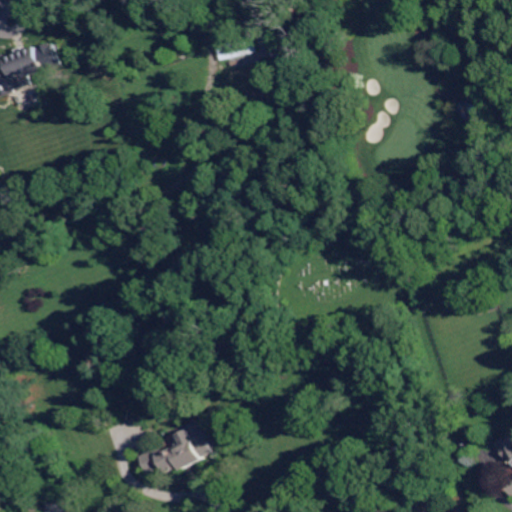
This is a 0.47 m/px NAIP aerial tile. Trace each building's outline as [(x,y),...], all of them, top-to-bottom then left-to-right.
[(222,61),(218,39),(254,31),(259,53),(222,61)] [(33,48),(38,46),(46,67),(30,73),(34,84),(21,89),(20,89),(16,79),(0,84),(0,60),(13,55),(12,52),(19,49),(20,49),(32,44),(33,48)] [(480,131),(461,117),(471,104),(489,118),(480,131)] [(0,204),(10,203),(6,180),(0,181),(0,204)] [(478,315),(474,301),(496,295),(500,309),(478,315)] [(205,457),(206,460),(184,471),(182,468),(168,474),(165,466),(151,473),(143,456),(161,447),(164,453),(184,444),(180,435),(202,424),(215,452),(205,457)] [(511,489),(507,481),(511,478),(511,464),(500,445),(511,438),(511,489)] [(399,453),(395,447),(405,442),(408,448),(399,453)] [(49,511),(48,502),(69,500),(70,511),(49,511)]
